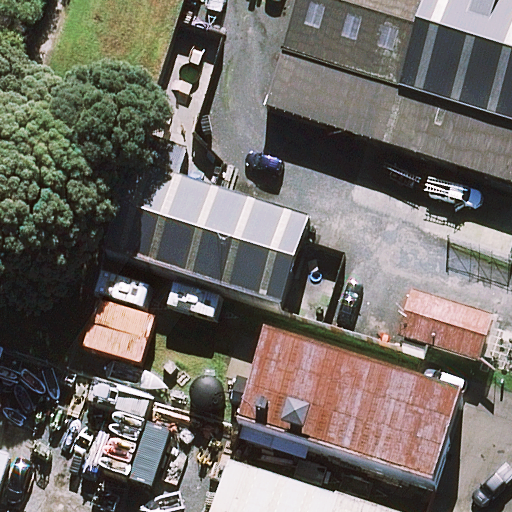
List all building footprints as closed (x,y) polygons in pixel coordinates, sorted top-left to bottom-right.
[(511,0),(294,0),(265,92),(511,171),(511,0)] [(314,217),(126,157),(99,240),(287,300),(314,217)] [(495,322),(410,299),(398,345),(482,368),(495,322)] [(455,393),(257,329),(226,423),(425,487),(455,393)] [(0,466),(8,442),(0,439),(0,466)] [(419,511),(224,449),(203,511),(419,511)]
